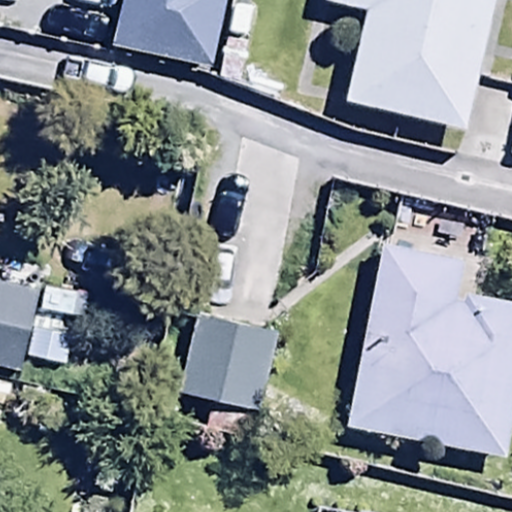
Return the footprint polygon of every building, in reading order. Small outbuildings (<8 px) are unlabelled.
[(112,0),(102,46),(202,68),(217,0),(112,0)] [(489,0),(325,0),(359,8),(338,97),(460,125),(489,0)] [(301,155),(201,136),(166,319),(191,323),(176,398),(205,404),(200,429),(236,435),(240,415),(251,417),(301,155)] [(381,245),(374,244),(337,429),(502,462),(511,412),(511,299),(463,290),(476,226),(388,209),(381,245)] [(0,367),(15,371),(30,289),(0,282),(0,367)]
